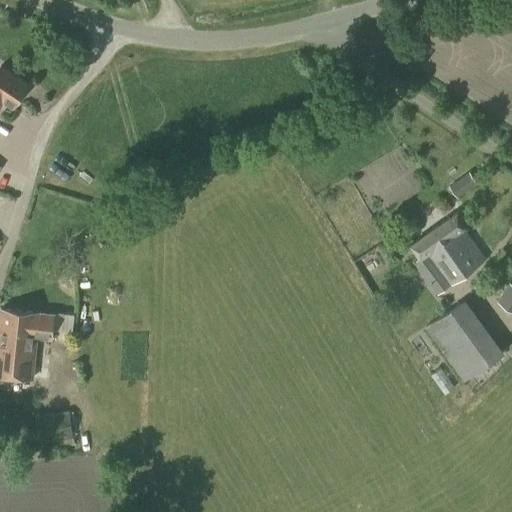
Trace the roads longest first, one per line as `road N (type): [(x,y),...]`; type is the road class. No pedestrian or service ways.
road 1 (unclassified): [(41,0),(127,32),(192,42),(319,24)]
road 2 (unknown): [(95,21),(32,166),(0,265)]
road 3 (residential): [(511,157),(376,72),(319,24)]
